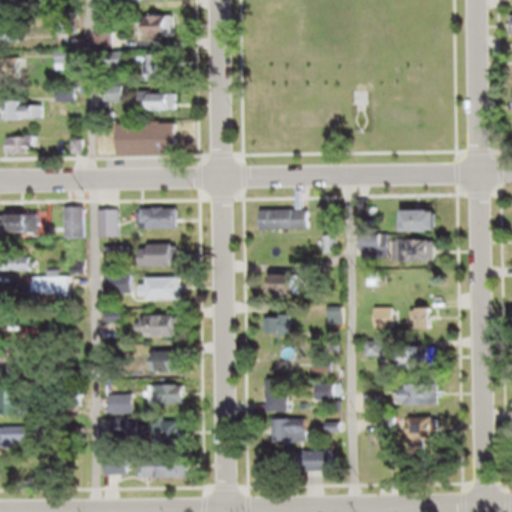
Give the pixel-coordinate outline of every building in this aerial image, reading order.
[(151,0),(152,9),(177,9),(176,0),(151,0)] [(320,0),(320,54),(346,54),(346,63),(364,63),(364,0),(320,0)] [(150,46),(178,46),(178,26),(150,26),(150,46)] [(29,53),(29,33),(0,33),(0,53),(29,53)] [(98,61),(117,61),(117,39),(98,39),(98,61)] [(179,65),(153,65),(153,90),(179,90),(179,65)] [(29,67),(0,66),(0,88),(29,88),(29,67)] [(81,96),(62,96),(62,111),(81,111),(81,96)] [(146,102),(146,122),(182,122),(182,102),(146,102)] [(13,111),(13,129),(49,129),(49,111),(13,111)] [(125,164),(184,163),(184,133),(125,133),(125,164)] [(40,146),(13,146),(13,163),(40,163),(40,146)] [(72,248),(91,248),(91,216),(72,216),(72,248)] [(147,238),(184,238),(184,218),(147,218),(147,238)] [(125,219),(105,219),(105,246),(125,246),(125,219)] [(315,219),(266,219),(266,240),(315,240),(315,219)] [(413,241),(448,241),(448,220),(413,220),(413,241)] [(46,241),(46,222),(18,222),(18,241),(46,241)] [(369,266),(394,266),(394,244),(369,244),(369,266)] [(399,271),(441,271),(441,249),(399,249),(399,271)] [(182,275),(182,253),(154,253),(154,275),(182,275)] [(109,255),(109,272),(134,272),(134,255),(109,255)] [(2,281),(37,281),(37,265),(2,265),(2,281)] [(111,283),(111,303),(138,303),(138,283),(111,283)] [(277,284),(277,304),(309,304),(309,284),(277,284)] [(39,310),(75,310),(75,286),(39,286),(39,310)] [(185,287),(148,287),(148,308),(185,308),(185,287)] [(440,318),(424,318),(424,339),(440,339),(440,318)] [(270,344),(297,344),(297,325),(270,325),(270,344)] [(153,347),(187,347),(187,326),(153,326),(153,347)] [(442,357),(410,357),(410,379),(442,379),(442,357)] [(267,376),(295,376),(295,358),(267,358),(267,376)] [(160,361),(160,383),(190,383),(190,361),(160,361)] [(24,384),(24,362),(7,362),(7,384),(24,384)] [(296,388),(274,388),(274,422),(296,422),(296,388)] [(323,393),(323,411),(342,411),(342,393),(323,393)] [(446,416),(446,394),(415,394),(416,417),(446,416)] [(155,395),(155,414),(191,414),(191,395),(155,395)] [(33,399),(7,399),(7,424),(33,424),(33,399)] [(121,409),(119,419),(136,422),(139,407),(130,405),(129,411),(121,409)] [(315,429),(279,429),(279,451),(315,451),(315,429)] [(158,433),(158,450),(191,450),(191,433),(158,433)] [(13,436),(13,451),(34,451),(34,436),(13,436)] [(418,436),(419,462),(451,462),(451,436),(418,436)] [(333,481),(333,460),(303,460),(303,481),(333,481)] [(155,487),(196,487),(196,466),(155,466),(155,487)]
